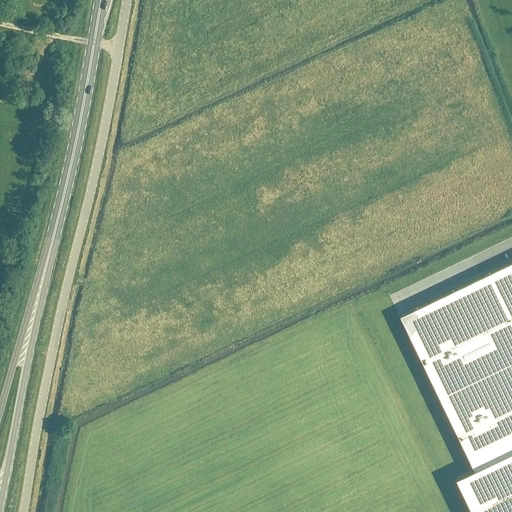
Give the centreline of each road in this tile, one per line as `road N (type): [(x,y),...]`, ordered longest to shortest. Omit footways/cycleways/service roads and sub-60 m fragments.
road 1 (unclassified): [(22,511),(119,48)]
road 2 (primary): [(38,295),(93,43)]
road 3 (primary): [(0,499),(38,295)]
road 4 (primary): [(38,295),(0,411)]
